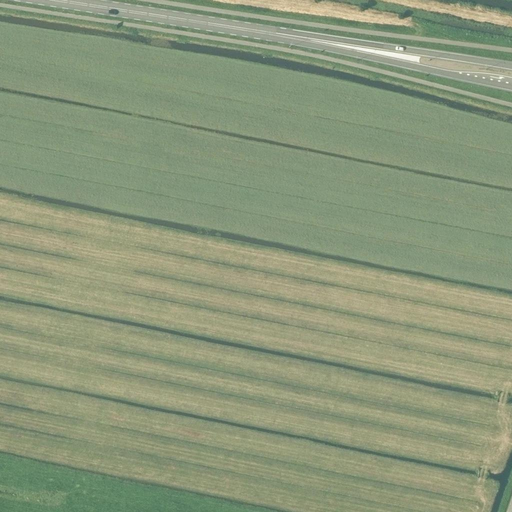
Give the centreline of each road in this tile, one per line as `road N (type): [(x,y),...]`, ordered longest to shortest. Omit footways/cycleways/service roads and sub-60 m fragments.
road 1 (primary): [(366,51),(45,0)]
road 2 (primary): [(366,51),(511,86)]
road 3 (primary): [(511,66),(366,51)]
